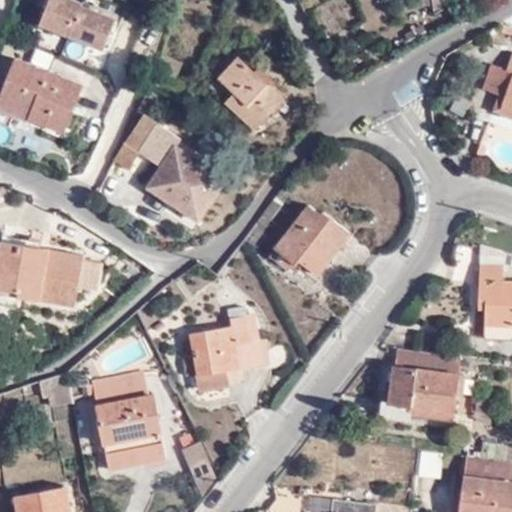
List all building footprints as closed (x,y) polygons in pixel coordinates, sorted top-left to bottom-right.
[(105,57),(121,9),(92,0),(47,0),(36,33),(105,57)] [(413,0),(415,12),(433,10),(431,0),(413,0)] [(431,0),(433,10),(446,8),(444,0),(431,0)] [(511,50),(510,50),(505,67),(511,69),(504,96),(498,94),(493,109),(511,115),(511,50)] [(178,59),(159,51),(148,78),(186,94),(191,82),(172,72),(178,59)] [(255,129),(283,98),(239,58),(220,80),(234,92),(225,102),(255,129)] [(85,90),(16,61),(0,98),(34,114),(31,120),(66,135),(85,90)] [(511,69),(505,67),(492,62),(481,89),(498,94),(504,96),(511,69)] [(234,92),(220,80),(211,90),(225,102),(234,92)] [(34,114),(0,98),(0,106),(31,120),(34,114)] [(128,169),(158,123),(145,114),(115,160),(128,169)] [(148,187),(197,219),(225,179),(174,146),(148,187)] [(301,256),(307,261),(320,272),(353,232),(326,212),(322,215),(311,206),(277,246),(296,262),(301,256)] [(28,235),(27,243),(39,246),(41,238),(28,235)] [(20,296),(52,301),(63,251),(39,246),(27,243),(1,238),(0,241),(0,302),(18,307),(20,296)] [(296,274),(307,261),(301,256),(296,262),(277,246),(270,254),(296,274)] [(63,251),(52,301),(72,304),(76,289),(97,293),(103,264),(83,260),(83,254),(63,251)] [(483,254),(482,268),(506,270),(507,257),(483,254)] [(506,270),(482,268),(476,309),(486,310),(484,341),(511,343),(511,330),(511,329),(511,284),(504,284),(506,270)] [(205,300),(210,318),(224,314),(219,296),(205,300)] [(187,336),(195,377),(225,372),(223,363),(237,361),(234,347),(250,343),(242,309),(227,313),(230,328),(187,336)] [(254,364),(250,343),(234,347),(237,361),(239,367),(254,364)] [(390,350),(387,366),(455,374),(457,358),(390,350)] [(183,378),(193,376),(190,361),(180,362),(183,378)] [(223,363),(225,372),(239,369),(239,367),(237,361),(223,363)] [(387,366),(382,404),(406,407),(406,411),(450,417),(455,374),(387,366)] [(51,406),(72,402),(66,371),(39,379),(42,396),(49,396),(51,406)] [(225,372),(195,377),(198,389),(226,384),(225,372)] [(148,396),(143,373),(92,383),(107,471),(167,460),(154,394),(148,396)] [(486,421),(489,401),(473,399),(471,418),(486,421)] [(406,407),(382,404),(380,417),(404,419),(406,411),(406,407)] [(480,459),(511,463),(511,453),(507,453),(508,444),(483,440),(480,459)] [(204,443),(185,449),(199,493),(218,487),(204,443)] [(419,476),(441,479),(444,454),(421,451),(419,476)] [(511,479),(511,462),(511,463),(480,459),(466,457),(463,472),(511,479)] [(511,511),(511,479),(463,472),(457,511),(511,511)] [(15,497),(17,511),(71,511),(68,489),(15,497)] [(386,511),(388,505),(330,496),(327,511),(386,511)]
